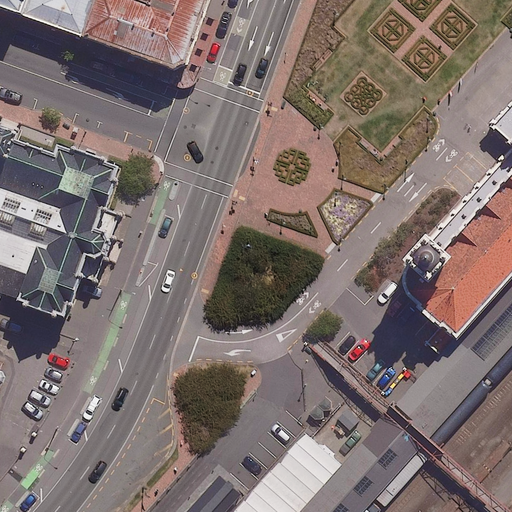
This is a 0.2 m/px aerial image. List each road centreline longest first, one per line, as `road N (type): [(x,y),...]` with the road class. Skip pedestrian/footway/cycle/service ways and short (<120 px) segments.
road 1 (trunk): [(222,138),(131,392),(53,511)]
road 2 (secondary): [(0,61),(222,138)]
road 3 (trunk): [(272,0),(222,138)]
